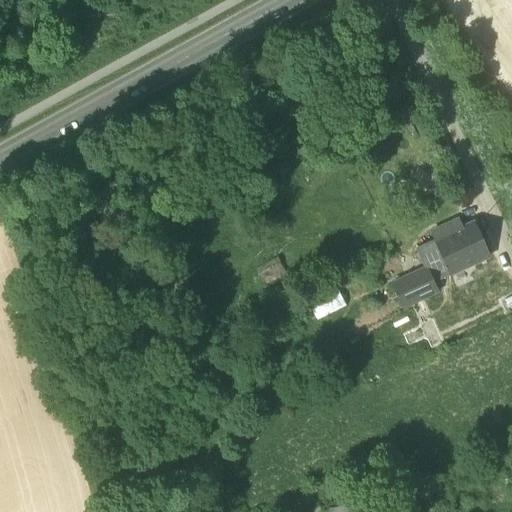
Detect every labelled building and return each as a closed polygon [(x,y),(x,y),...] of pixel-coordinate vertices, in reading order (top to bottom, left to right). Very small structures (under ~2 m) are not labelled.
[(427,230),(433,242),(435,241),(464,227),(458,215),(427,230)] [(464,227),(435,241),(450,275),(488,257),(473,223),(464,227)] [(433,242),(416,250),(425,269),(431,283),(433,282),(450,275),(435,241),(433,242)] [(425,269),(391,285),(402,308),(437,292),(433,282),(431,283),(425,269)] [(325,511),(361,511),(359,502),(325,511)]
